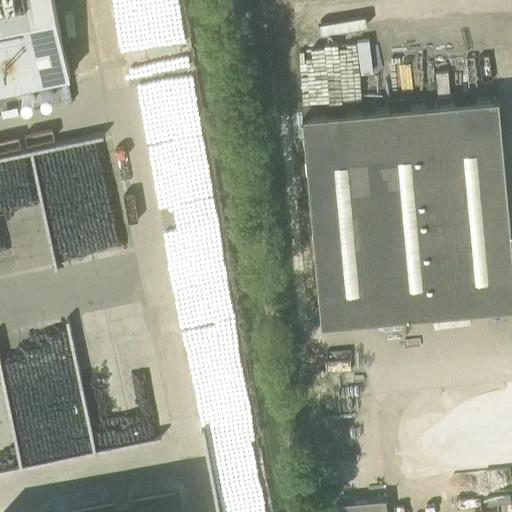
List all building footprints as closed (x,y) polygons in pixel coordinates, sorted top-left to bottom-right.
[(0,0),(0,87),(71,74),(55,0),(0,0)] [(487,66),(451,69),(453,95),(489,92),(487,66)] [(303,115),(322,322),(511,305),(511,237),(499,97),(303,115)] [(35,147),(0,153),(0,273),(56,263),(55,255),(50,249),(45,225),(50,218),(36,209),(32,204),(17,194),(24,183),(31,182),(40,170),(35,147)] [(0,362),(4,364),(5,360),(29,367),(32,355),(41,357),(44,345),(43,345),(46,334),(30,330),(32,323),(0,314),(0,362)] [(240,380),(238,316),(187,317),(188,382),(240,380)] [(0,469),(66,457),(62,440),(54,441),(25,434),(28,422),(32,421),(2,413),(0,422),(0,469)] [(337,511),(387,511),(387,497),(337,501),(337,511)] [(173,511),(171,502),(110,511),(173,511)]
